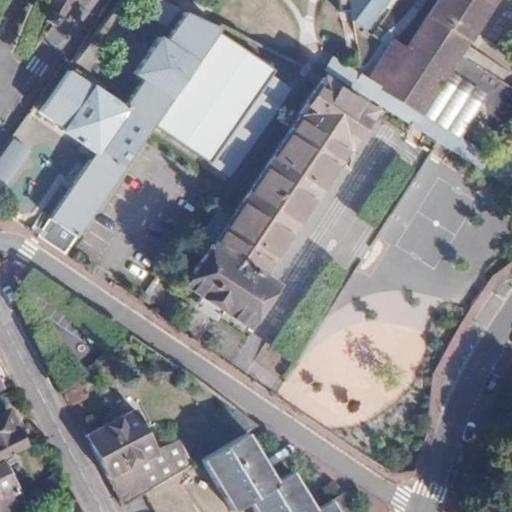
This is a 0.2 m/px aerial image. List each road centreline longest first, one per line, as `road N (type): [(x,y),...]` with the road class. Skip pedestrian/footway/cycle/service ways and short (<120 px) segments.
road 1 (residential): [(415,511),(25,250),(0,245)]
road 2 (residential): [(426,511),(462,401),(511,316)]
road 3 (secondary): [(0,323),(98,511)]
